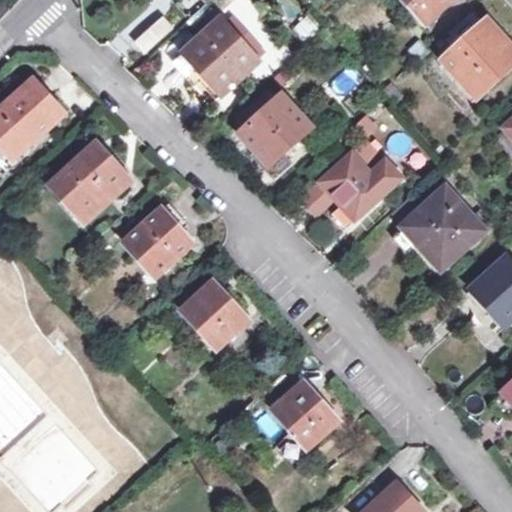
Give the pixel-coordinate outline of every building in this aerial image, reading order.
[(406,0),(429,24),(455,0),(406,0)] [(305,42),(320,31),(309,17),(295,28),(305,42)] [(261,64),(222,19),(185,53),(224,97),(261,64)] [(511,71),(511,47),(488,21),(443,61),(479,101),(511,71)] [(171,35),(162,24),(140,44),(150,55),(171,35)] [(430,50),(420,40),(409,50),(418,60),(430,50)] [(342,98),(360,80),(348,68),(330,86),(342,98)] [(383,92),(388,97),(396,105),(404,98),(392,84),(383,92)] [(35,86),(2,114),(5,118),(38,89),(35,86)] [(5,118),(2,114),(0,115),(0,145),(15,162),(64,119),(38,89),(5,118)] [(314,129),(283,95),(240,135),(271,168),(285,155),(314,129)] [(511,155),(511,124),(497,139),(511,155)] [(372,174),(388,160),(369,142),(355,154),(372,174)] [(15,162),(0,145),(0,168),(3,172),(15,162)] [(132,186),(98,150),(55,189),(89,225),(132,186)] [(355,154),(353,153),(321,183),(357,222),(409,174),(393,156),(388,160),(372,174),(355,154)] [(285,155),(271,168),(280,179),(295,166),(285,155)] [(422,210),(407,224),(403,227),(444,272),(488,233),(486,230),(493,223),(482,211),(474,218),(446,187),(422,210)] [(407,224),(422,210),(412,199),(397,214),(407,224)] [(195,247),(163,212),(127,245),(158,280),(195,247)] [(511,324),(511,261),(508,257),(471,291),(507,329),(511,324)] [(249,327),(225,301),(229,297),(217,283),(183,314),(220,353),(249,327)] [(337,427),(315,403),(320,399),(306,385),(274,413),(310,452),(337,427)] [(511,414),(511,403),(507,398),(496,411),(511,414)] [(5,458),(53,508),(100,464),(52,413),(5,458)] [(265,445),(253,432),(242,441),(254,454),(265,445)] [(280,453),(295,464),(306,451),(290,439),(280,453)] [(425,511),(401,484),(369,511),(425,511)]
